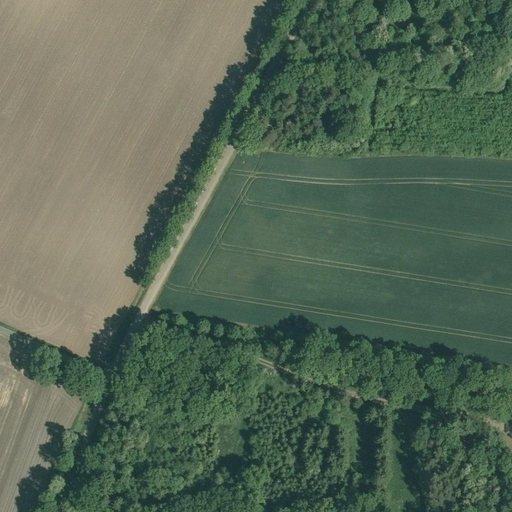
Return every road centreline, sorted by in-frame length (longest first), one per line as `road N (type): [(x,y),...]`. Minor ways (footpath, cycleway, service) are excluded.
road 1 (unclassified): [(310,0),(113,369)]
road 2 (track): [(140,314),(332,386),(508,422)]
road 3 (unclassified): [(113,369),(61,511)]
road 4 (unclassified): [(113,369),(0,320)]
